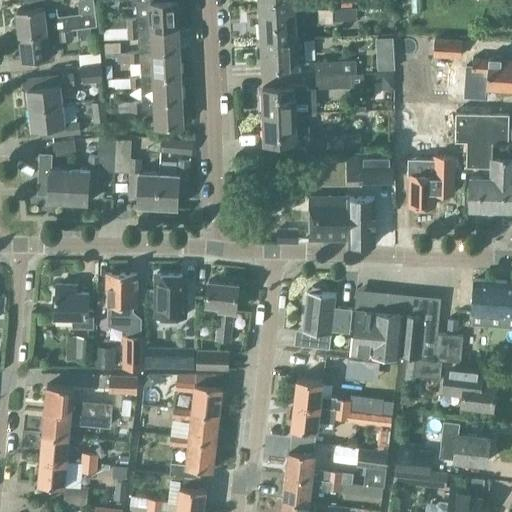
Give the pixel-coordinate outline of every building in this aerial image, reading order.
[(132,0),(132,4),(136,4),(137,17),(138,17),(138,28),(178,26),(176,0),(158,1),(158,0),(132,0)] [(258,0),(259,13),(295,11),(294,0),(258,0)] [(17,10),(20,35),(73,29),(73,28),(97,26),(96,15),(83,16),(83,15),(58,18),(57,8),(44,9),(44,7),(17,10)] [(333,21),(357,20),(356,7),(332,9),(333,21)] [(296,23),(295,11),(259,13),(261,40),(305,38),(304,23),(296,23)] [(137,17),(126,18),(126,27),(126,28),(138,28),(138,17),(137,17)] [(139,37),(138,37),(139,51),(179,49),(178,26),(138,28),(139,37)] [(126,27),(109,28),(110,39),(128,38),(138,37),(139,37),(138,28),(126,28),(126,27)] [(49,58),(49,55),(53,54),(52,41),(74,39),(73,29),(20,35),(23,61),(49,58)] [(305,38),(261,40),(262,68),(299,66),(298,62),(307,62),(305,38)] [(461,59),(463,39),(435,38),(434,57),(461,59)] [(179,49),(139,51),(140,62),(141,76),(180,74),(179,49)] [(139,51),(117,52),(118,63),(140,62),(139,51)] [(101,53),(100,53),(80,55),(81,65),(102,63),(101,53)] [(511,90),(511,60),(505,60),(505,56),(489,55),(488,59),(472,57),(471,73),(487,74),(486,88),(511,90)] [(356,73),(355,59),(315,61),(316,75),(351,74),(356,73)] [(102,63),(81,65),(82,83),(103,81),(102,63)] [(316,75),(316,88),(364,86),(363,73),(356,73),(351,74),(316,75)] [(73,74),(36,78),(25,80),(26,89),(28,110),(62,106),(60,93),(66,92),(66,86),(74,85),(73,74)] [(180,74),(141,76),(141,86),(142,101),(143,101),(181,99),(180,74)] [(129,77),(108,78),(108,88),(130,87),(141,86),(141,76),(129,76),(129,77)] [(312,113),(312,99),(316,99),(315,88),(307,88),(307,85),(278,86),(278,87),(263,88),(264,115),(295,115),(316,114),(316,113),(312,113)] [(181,99),(143,101),(143,111),(143,114),(156,114),(156,126),(182,125),(181,99)] [(92,103),(95,122),(107,121),(104,101),(92,103)] [(142,101),(117,102),(118,112),(143,111),(143,101),(142,101)] [(64,124),(62,106),(28,110),(31,129),(42,128),(43,137),(79,133),(78,122),(64,124)] [(295,115),(264,115),(265,142),(280,141),(280,143),(309,142),(308,127),(295,127),(295,115)] [(321,150),(322,150),(364,149),(364,136),(320,137),(321,150)] [(192,154),(193,141),(193,140),(162,138),(161,152),(192,154)] [(69,169),(68,203),(88,204),(89,192),(98,193),(99,172),(116,172),(118,140),(100,139),(100,157),(89,156),(88,170),(69,169)] [(76,153),(75,140),(53,142),(55,155),(76,153)] [(130,140),(118,140),(116,172),(129,173),(128,194),(137,195),(137,206),(157,207),(159,173),(140,172),(141,159),(130,158),(130,154),(130,140)] [(511,152),(481,152),(481,189),(479,189),(478,221),(511,221),(511,152)] [(362,153),(362,181),(395,181),(394,153),(362,153)] [(68,203),(69,169),(51,168),(51,154),(40,154),(38,190),(48,190),(48,201),(68,203)] [(178,174),(159,173),(157,207),(177,208),(178,197),(188,197),(190,161),(179,160),(178,174)] [(434,206),(434,191),(440,191),(440,165),(422,165),(422,174),(410,174),(410,206),(416,206),(416,210),(427,210),(427,206),(434,206)] [(376,244),(375,198),(348,198),(348,197),(312,197),(312,199),(310,199),(310,241),(350,240),(350,245),(376,244)] [(298,230),(278,231),(278,244),(298,244),(298,230)] [(135,326),(137,275),(107,274),(106,304),(123,305),(123,313),(124,313),(124,326),(135,326)] [(155,275),(155,317),(185,317),(185,294),(182,294),(182,275),(155,275)] [(511,281),(475,280),(473,313),(473,314),(511,315),(511,281)] [(232,311),(235,311),(238,285),(208,281),(206,304),(219,306),(215,340),(229,342),(232,311)] [(88,293),(76,293),(76,285),(56,285),(56,295),(54,295),(54,316),(74,317),(74,330),(88,331),(97,331),(97,311),(87,311),(88,293)] [(330,349),(331,335),(332,335),(332,334),(331,333),(332,330),(350,332),(352,309),(334,308),(335,296),(336,296),(336,295),(321,293),(321,288),(312,287),(311,292),(307,292),(307,293),(303,330),(302,331),(316,333),(314,347),(330,349)] [(351,351),(442,361),(460,362),(462,336),(437,334),(441,301),(399,297),(399,295),(384,293),(384,296),(356,293),(351,351)] [(458,319),(449,318),(448,328),(457,329),(458,319)] [(145,368),(145,367),(145,335),(123,334),(123,368),(145,368)] [(95,336),(78,336),(77,360),(94,360),(95,336)] [(197,367),(227,368),(227,350),(197,349),(197,367)] [(196,350),(171,350),(171,366),(176,366),(193,366),(195,366),(196,350)] [(95,352),(95,366),(115,367),(115,352),(95,352)] [(441,379),(443,362),(415,359),(413,376),(441,379)] [(361,360),(359,378),(377,380),(379,362),(361,360)] [(443,391),(463,393),(461,405),(493,409),(496,383),(466,379),(466,376),(445,373),(443,391)] [(136,391),(137,375),(109,374),(108,390),(136,391)] [(193,392),(191,410),(191,413),(218,417),(222,387),(199,385),(200,375),(182,374),(181,381),(176,381),(175,390),(193,392)] [(322,383),(296,380),(294,405),(320,408),(320,407),(335,408),(336,398),(337,399),(337,397),(321,395),(322,383)] [(71,401),(72,387),(46,385),(44,409),(70,412),(85,413),(99,415),(111,416),(112,404),(71,401)] [(337,399),(336,398),(335,408),(350,410),(366,412),(367,402),(351,400),(337,399)] [(320,408),(294,405),(291,429),(317,432),(320,408)] [(191,413),(191,410),(173,408),(172,418),(190,420),(188,438),(188,441),(215,444),(218,417),(191,413)] [(350,410),(335,408),(334,418),(348,420),(359,421),(358,424),(366,425),(366,422),(391,425),(392,416),(366,412),(350,410)] [(70,412),(44,409),(42,434),(68,436),(70,412)] [(444,419),(442,442),(456,443),(455,458),(486,462),(490,436),(458,432),(459,421),(444,419)] [(379,429),(377,449),(387,450),(388,450),(390,430),(379,429)] [(42,434),(40,459),(66,461),(68,436),(42,434)] [(169,445),(187,447),(185,465),(170,463),(169,475),(180,477),(199,479),(200,469),(212,470),(215,444),(188,441),(188,438),(170,436),(169,445)] [(399,441),(396,467),(430,471),(432,450),(413,448),(414,443),(399,441)] [(359,447),(357,466),(385,469),(387,450),(359,447)] [(289,451),(286,476),(328,480),(329,471),(328,471),(313,469),(313,468),(314,454),(289,451)] [(81,463),(95,464),(96,454),(82,453),(81,463)] [(66,461),(40,459),(38,484),(64,486),(66,461)] [(95,464),(81,463),(80,472),(94,473),(95,464)] [(114,476),(126,477),(127,467),(114,466),(114,476)] [(430,471),(396,467),(394,480),(446,486),(448,473),(430,471)] [(329,471),(328,480),(341,482),(342,472),(329,471)] [(327,490),(328,480),(286,476),(283,501),(309,504),(310,490),(328,492),(328,490),(327,490)] [(161,509),(163,509),(170,510),(188,511),(202,511),(205,490),(197,489),(199,479),(180,477),(178,501),(164,500),(163,499),(161,509)] [(341,482),(328,480),(327,490),(328,490),(340,491),(341,482)] [(365,484),(364,484),(363,494),(376,495),(377,485),(365,484)] [(480,511),(482,497),(470,496),(472,487),(452,484),(451,494),(450,493),(449,502),(440,501),(436,503),(435,511),(480,511)] [(123,501),(124,492),(116,491),(115,500),(123,501)] [(149,498),(147,507),(161,509),(163,499),(149,498)] [(309,504),(283,501),(282,511),(314,511),(316,505),(309,504)]
